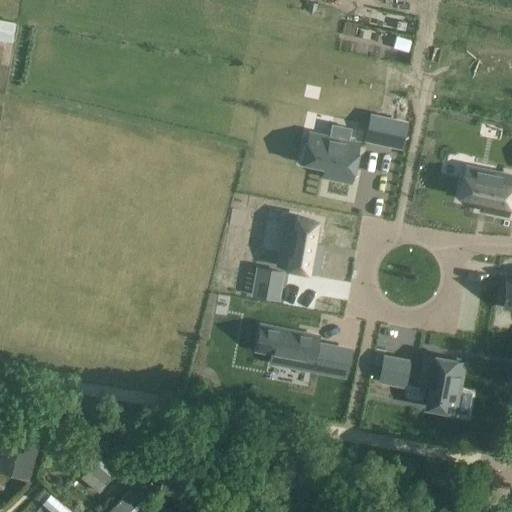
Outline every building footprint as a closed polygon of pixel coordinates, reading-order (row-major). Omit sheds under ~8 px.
[(0,42),(13,45),(17,24),(0,20),(0,42)] [(383,118),(378,142),(390,144),(395,121),(383,118)] [(358,143),(309,133),(303,161),(332,168),(330,177),(350,182),(358,143)] [(511,191),(511,176),(466,166),(458,205),(478,209),(481,199),(509,205),(511,191)] [(317,222),(289,216),(278,265),(316,273),(321,253),(311,251),(317,222)] [(253,295),(277,299),(282,274),(258,269),(253,295)] [(234,299),(234,279),(224,279),(224,299),(234,299)] [(344,375),(349,350),(326,346),(315,344),(317,336),(261,326),(256,350),(272,353),(271,362),(321,371),(344,375)] [(407,360),(402,385),(452,394),(454,386),(470,389),(475,364),(419,354),(417,362),(407,360)] [(392,383),(396,359),(384,357),(380,381),(392,383)] [(44,416),(41,425),(52,427),(54,419),(44,416)] [(0,470),(30,479),(30,478),(42,434),(6,424),(0,445),(0,470)] [(82,440),(63,465),(72,471),(103,496),(111,487),(107,484),(118,469),(82,440)] [(133,455),(124,465),(131,471),(139,461),(133,455)] [(200,473),(161,460),(156,476),(163,479),(159,493),(183,501),(193,488),(195,489),(200,473)] [(133,478),(125,487),(129,490),(140,500),(147,492),(133,478)] [(299,481),(293,501),(323,508),(321,511),(343,511),(344,507),(350,508),(354,495),(299,481)] [(128,511),(140,500),(129,490),(108,511),(128,511)] [(42,506),(50,511),(69,511),(63,506),(51,496),(42,506)]
